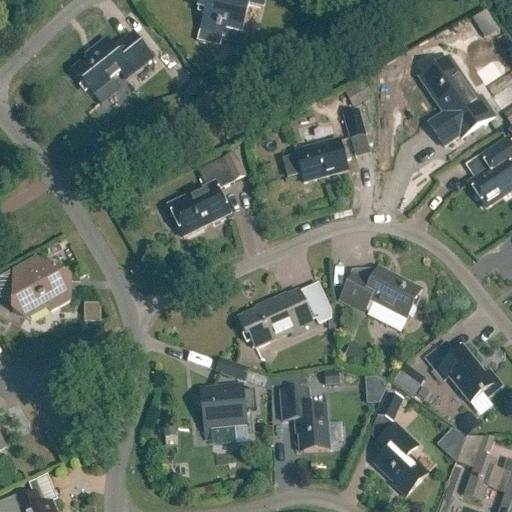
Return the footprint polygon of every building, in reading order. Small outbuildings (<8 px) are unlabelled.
[(263,12),(266,0),(201,0),(198,13),(205,14),(200,34),(197,44),(220,49),(222,40),(223,40),(225,32),(242,36),(249,8),(263,12)] [(126,83),(153,62),(133,37),(114,52),(107,43),(94,53),(96,56),(73,74),(93,99),(121,77),(126,83)] [(477,104),(449,62),(419,82),(443,118),(428,128),(444,151),(459,141),(460,143),(494,120),(481,101),(477,104)] [(353,112),(369,103),(361,89),(345,98),(353,112)] [(511,130),(511,129),(511,112),(503,119),(511,130)] [(365,138),(358,115),(344,119),(350,142),(365,138)] [(486,213),(511,195),(511,172),(511,171),(511,170),(511,148),(508,142),(480,160),(489,173),(468,187),(486,213)] [(295,156),(295,158),(282,162),(287,181),(301,177),(303,187),(348,175),(345,164),(350,163),(348,153),(342,155),(339,144),(295,156)] [(218,194),(246,180),(235,157),(198,175),(206,192),(168,210),(183,242),(230,219),(218,194)] [(70,304),(71,283),(37,262),(13,275),(12,315),(31,326),(70,304)] [(407,324),(422,294),(378,272),(370,287),(352,278),(339,304),(364,317),(370,305),(407,324)] [(331,323),(331,315),(318,287),(298,296),(286,301),(285,299),(266,307),(267,309),(238,322),(247,341),(249,340),(255,352),(298,333),(300,338),(314,332),(311,325),(315,323),(318,329),(331,323)] [(462,351),(455,357),(446,346),(426,363),(443,385),(448,381),(470,408),(483,397),(487,402),(502,390),(489,375),(485,379),(462,351)] [(249,374),(223,364),(221,364),(216,376),(245,387),(245,386),(263,393),(266,383),(249,376),(249,374)] [(325,390),(339,389),(338,375),(324,376),(325,390)] [(400,378),(391,390),(411,403),(419,391),(400,378)] [(380,407),(379,382),(361,383),(362,408),(380,407)] [(242,389),(201,393),(205,434),(206,442),(210,442),(209,433),(234,431),(235,448),(247,447),(245,430),(244,415),(256,414),(254,395),(242,396),(242,389)] [(300,456),(330,454),(326,410),(310,411),(308,393),(281,395),(283,425),(297,424),(300,456)] [(387,396),(377,420),(392,427),(403,403),(387,396)] [(416,450),(394,429),(375,449),(384,457),(374,467),(394,487),(393,488),(406,500),(428,478),(408,458),(416,450)] [(511,511),(511,478),(493,472),(496,464),(487,461),(494,442),(466,441),(456,467),(473,473),(463,499),(482,506),(489,486),(507,492),(499,511),(511,511)] [(55,511),(52,505),(44,508),(38,495),(11,506),(12,511),(55,511)]
